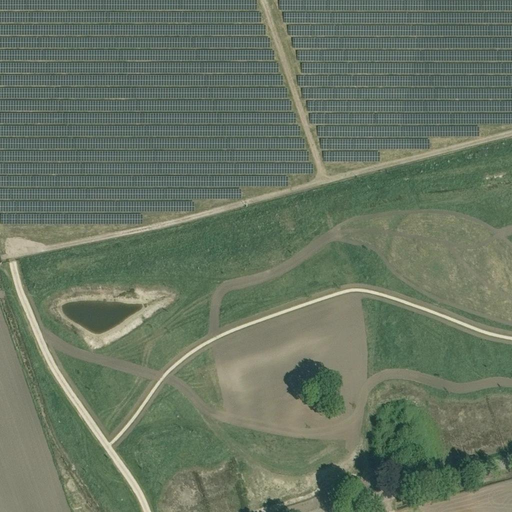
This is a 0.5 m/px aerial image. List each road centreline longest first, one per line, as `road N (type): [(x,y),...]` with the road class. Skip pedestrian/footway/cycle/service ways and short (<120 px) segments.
road 1 (track): [(107,445),(48,360),(12,265)]
road 2 (unclassified): [(317,511),(511,461)]
